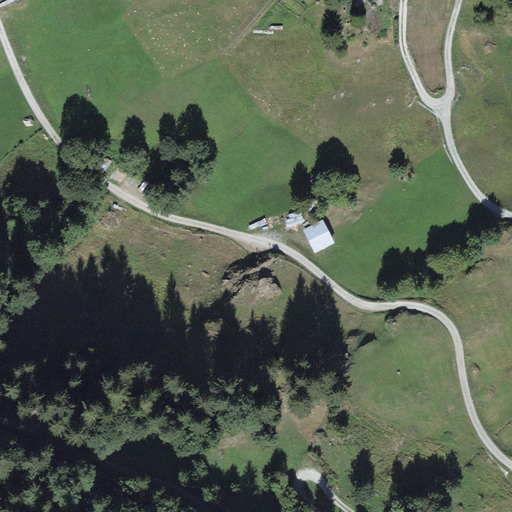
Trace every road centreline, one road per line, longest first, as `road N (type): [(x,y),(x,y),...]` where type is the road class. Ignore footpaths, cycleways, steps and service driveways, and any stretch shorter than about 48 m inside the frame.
road 1 (track): [(0,23),(45,123),(116,191),(286,250),(363,306),(414,307),(445,323),(476,426),(511,468)]
road 2 (track): [(0,419),(184,494),(206,511)]
road 3 (track): [(442,106),(466,176),(491,205),(511,214)]
road 4 (track): [(442,106),(422,92),(403,46),(405,0)]
